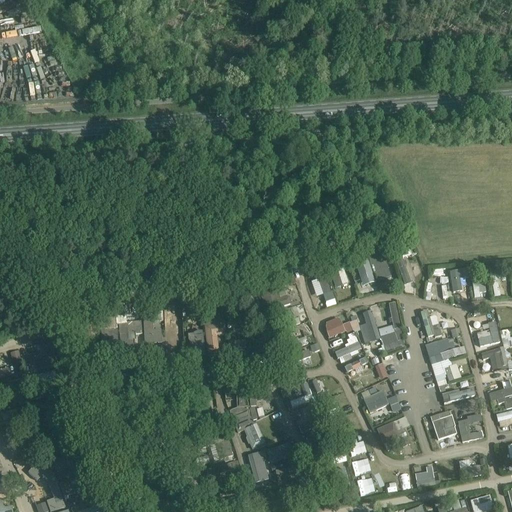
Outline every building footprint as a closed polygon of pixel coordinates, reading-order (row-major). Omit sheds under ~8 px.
[(354,259),(362,285),(391,277),(383,248),(367,253),(367,255),(354,259)] [(396,261),(404,285),(410,283),(402,259),(396,261)] [(339,298),(353,293),(344,265),(330,270),(339,298)] [(288,278),(290,286),(296,283),(294,276),(288,278)] [(308,283),(312,297),(331,291),(327,277),(308,283)] [(473,280),(474,297),(487,297),(486,279),(473,280)] [(458,281),(451,283),(456,302),(466,299),(463,287),(460,288),(458,281)] [(492,283),(495,297),(500,296),(498,282),(492,283)] [(276,293),(281,307),(290,304),(285,290),(276,293)] [(384,350),(403,346),(395,302),(388,304),(392,326),(380,329),(384,350)] [(495,311),(497,330),(511,328),(511,322),(508,323),(506,310),(495,311)] [(224,311),(213,312),(214,335),(225,334),(224,311)] [(366,324),(358,327),(365,344),(380,339),(370,311),(362,313),(366,324)] [(452,365),(450,358),(466,354),(464,347),(454,349),(452,341),(443,344),(440,335),(445,333),(442,319),(436,320),(434,314),(427,316),(431,330),(426,331),(430,346),(427,346),(437,387),(448,385),(448,381),(461,378),(457,364),(452,365)] [(327,325),(329,331),(326,332),(329,339),(344,332),(339,320),(327,325)] [(353,332),(360,330),(357,320),(350,322),(353,332)] [(86,344),(97,342),(94,322),(69,326),(71,334),(84,332),(86,344)] [(155,345),(160,344),(159,327),(144,327),(145,348),(155,347),(155,345)] [(183,344),(183,329),(169,329),(169,354),(183,354),(183,350),(179,350),(179,344),(183,344)] [(476,334),(477,343),(483,342),(484,349),(502,347),(501,331),(476,334)] [(188,336),(190,354),(196,353),(201,355),(201,358),(205,357),(203,337),(196,337),(192,336),(188,336)] [(335,351),(339,364),(351,361),(349,354),(360,351),(356,337),(346,340),(348,348),(335,351)] [(228,342),(231,363),(238,362),(236,350),(246,349),(245,340),(228,342)] [(490,359),(491,370),(505,368),(503,350),(481,353),(482,360),(490,359)] [(12,363),(21,361),(19,351),(10,353),(12,363)] [(382,364),(348,379),(352,387),(374,377),(376,382),(388,377),(382,364)] [(0,380),(10,378),(8,369),(0,371),(0,380)] [(496,414),(498,426),(511,423),(511,384),(509,370),(489,374),(492,391),(489,392),(491,403),(504,400),(506,412),(496,414)] [(0,399),(20,396),(17,383),(0,386),(0,399)] [(361,395),(369,413),(388,405),(382,391),(372,395),(370,391),(361,395)] [(395,396),(387,400),(392,414),(401,411),(395,396)] [(230,410),(237,429),(254,423),(252,418),(256,416),(255,412),(250,414),(244,398),(235,401),(238,407),(230,410)] [(430,416),(436,440),(456,435),(450,411),(430,416)] [(406,418),(377,428),(383,445),(399,439),(402,448),(410,445),(407,437),(428,429),(426,423),(410,429),(406,418)] [(457,422),(462,443),(483,439),(481,431),(470,434),(467,420),(457,422)] [(244,429),(252,449),(265,443),(256,424),(244,429)] [(173,448),(172,448),(161,452),(160,448),(159,446),(157,445),(147,448),(146,450),(150,462),(175,454),(173,448)] [(272,458),(286,453),(284,445),(269,450),(272,458)] [(511,449),(501,451),(505,473),(511,471),(511,449)] [(264,465),(262,458),(256,459),(255,454),(249,455),(254,483),(262,482),(259,465),(264,465)] [(59,457),(52,459),(55,472),(62,470),(59,457)] [(41,461),(28,471),(35,481),(42,475),(46,480),(52,476),(41,461)] [(480,466),(469,467),(469,461),(459,461),(460,478),(480,477),(480,466)] [(164,490),(170,488),(163,464),(146,469),(148,475),(158,472),(164,490)] [(415,474),(416,487),(434,486),(433,466),(425,467),(426,473),(415,474)] [(213,468),(206,471),(211,480),(217,477),(213,468)] [(279,486),(292,482),(287,468),(274,472),(279,486)] [(58,481),(68,479),(65,472),(56,475),(58,481)] [(71,481),(61,482),(62,496),(72,495),(71,481)] [(58,483),(49,485),(53,499),(46,501),(49,511),(64,508),(58,483)] [(470,501),(473,511),(494,511),(489,495),(470,501)] [(159,511),(172,511),(167,499),(156,503),(159,511)] [(467,511),(464,499),(451,503),(453,511),(467,511)] [(0,511),(12,511),(11,506),(3,508),(1,500),(0,500),(0,511)] [(93,511),(89,502),(71,509),(71,511),(93,511)]
